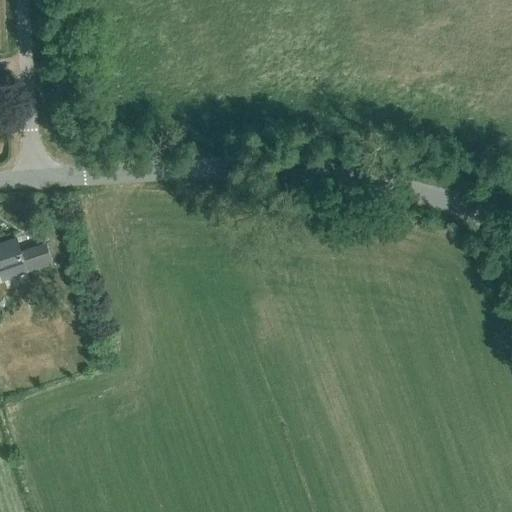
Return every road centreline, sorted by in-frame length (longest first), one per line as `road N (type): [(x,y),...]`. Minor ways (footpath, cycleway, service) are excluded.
road 1 (unclassified): [(511,224),(408,191),(287,173),(35,179)]
road 2 (unclassified): [(35,179),(24,0)]
